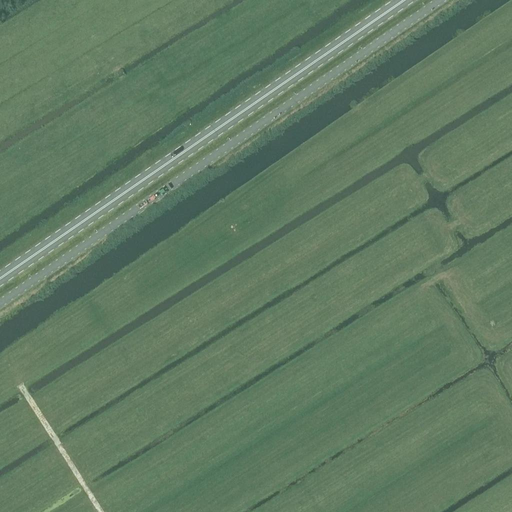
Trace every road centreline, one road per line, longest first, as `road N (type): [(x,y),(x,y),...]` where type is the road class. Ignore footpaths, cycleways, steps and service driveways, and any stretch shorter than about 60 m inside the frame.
road 1 (unclassified): [(0,303),(440,0)]
road 2 (secondary): [(0,278),(403,0)]
